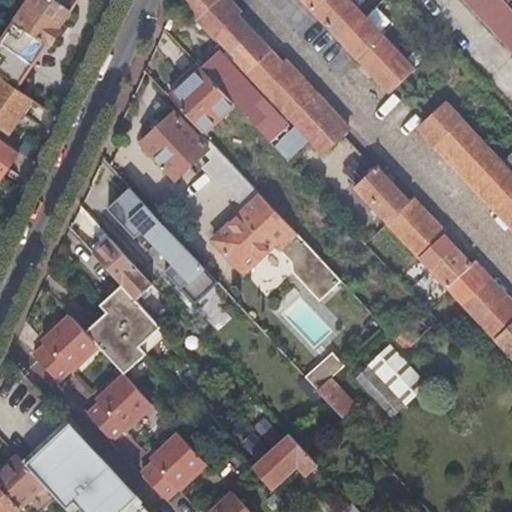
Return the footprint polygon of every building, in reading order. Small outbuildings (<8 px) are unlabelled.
[(28,0),(0,41),(0,75),(17,88),(49,42),(51,44),(59,32),(57,30),(78,0),(28,0)] [(180,0),(179,1),(198,21),(220,0),(219,0),(180,0)] [(198,21),(213,37),(236,17),(220,0),(198,21)] [(321,0),(313,8),(357,55),(379,35),(346,0),(321,0)] [(466,0),(511,49),(511,9),(503,0),(466,0)] [(213,37),(246,72),(268,51),(236,17),(213,37)] [(381,37),(396,53),(404,46),(389,30),(381,37)] [(412,70),(396,53),(381,37),(379,35),(357,55),(390,90),(412,70)] [(218,50),(200,66),(229,98),(269,141),(287,124),(218,50)] [(246,72),(290,119),(312,98),(268,51),(246,72)] [(195,61),(163,91),(179,108),(197,127),(229,98),(200,66),(195,61)] [(0,127),(10,134),(34,100),(17,88),(0,75),(0,127)] [(312,98),(290,119),(322,154),(344,133),(312,98)] [(422,125),(439,143),(462,122),(444,104),(422,125)] [(197,127),(179,108),(174,112),(194,133),(199,129),(197,127)] [(194,133),(174,112),(140,144),(175,182),(209,150),(194,133)] [(439,143),(455,160),(477,139),(462,122),(439,143)] [(0,178),(18,152),(0,138),(0,178)] [(455,160),(511,220),(511,176),(500,164),(477,139),(455,160)] [(511,153),(500,164),(511,176),(511,153)] [(388,224),(410,203),(376,167),(354,187),(388,224)] [(204,295),(217,283),(129,187),(106,208),(123,226),(125,224),(136,236),(141,232),(171,264),(164,271),(194,303),(204,295)] [(340,280),(320,259),(261,195),(213,240),(244,273),(275,245),(292,263),(292,272),(319,300),(340,280)] [(334,210),(362,239),(369,232),(342,203),(334,210)] [(419,257),(442,237),(410,203),(388,224),(419,257)] [(104,234),(89,249),(121,285),(139,305),(156,290),(135,267),(104,234)] [(431,270),(453,249),(442,237),(419,257),(431,270)] [(447,287),(470,267),(453,249),(431,270),(447,287)] [(486,284),(470,267),(447,287),(463,305),(486,284)] [(501,300),(486,284),(463,305),(479,321),(501,300)] [(139,305),(121,285),(99,305),(109,317),(87,337),(96,346),(123,375),(128,380),(150,359),(143,352),(165,333),(139,305)] [(511,322),(511,311),(501,300),(479,321),(495,338),(511,322)] [(398,335),(409,348),(438,321),(426,309),(398,335)] [(87,337),(69,317),(59,325),(57,328),(84,357),(96,346),(87,337)] [(511,322),(495,338),(511,357),(511,322)] [(54,331),(45,340),(72,369),(84,357),(57,328),(54,331)] [(72,369),(45,340),(41,343),(44,346),(33,357),(57,383),(72,369)] [(389,346),(355,379),(391,418),(426,386),(389,346)] [(322,363),(334,376),(344,367),(332,354),(322,363)] [(305,378),(317,391),(329,381),(334,376),(322,363),(305,378)] [(128,380),(123,375),(114,383),(111,386),(138,415),(150,404),(128,380)] [(381,428),(390,419),(353,380),(344,388),(381,428)] [(329,381),(317,391),(322,396),(342,418),(354,408),(329,381)] [(109,388),(99,398),(126,427),(138,415),(111,386),(109,388)] [(126,427),(99,398),(95,401),(99,404),(87,415),(111,442),(126,427)] [(137,496),(69,425),(25,466),(54,497),(68,511),(147,511),(134,498),(137,496)] [(205,463),(178,433),(169,442),(165,445),(193,474),(205,463)] [(288,433),(271,449),(251,468),(269,488),(297,462),(300,465),(307,472),(316,464),(288,433)] [(181,485),(193,474),(165,445),(163,447),(154,456),(181,485)] [(166,500),(181,485),(154,456),(150,460),(153,463),(141,474),(166,500)] [(0,490),(18,509),(20,511),(39,511),(54,497),(25,466),(17,457),(0,473),(0,490)] [(297,462),(269,488),(272,491),(300,465),(297,462)] [(0,511),(15,511),(18,509),(0,490),(0,511)] [(218,505),(210,511),(250,511),(232,492),(224,500),(218,505)] [(214,501),(218,505),(224,500),(219,495),(214,501)]
